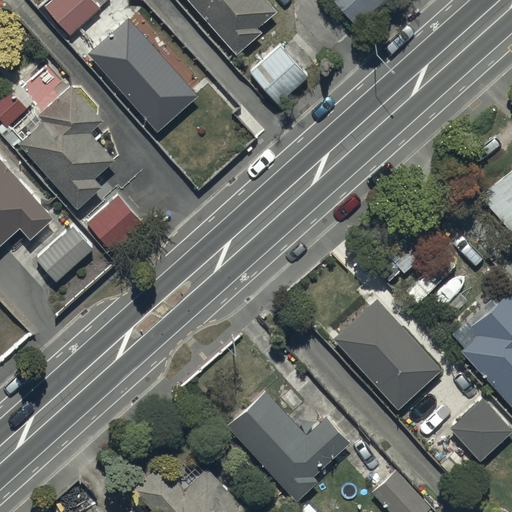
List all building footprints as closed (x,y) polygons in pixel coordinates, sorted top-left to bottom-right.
[(101,9),(92,0),(50,0),(44,5),(71,35),(101,9)] [(190,0),(238,53),(244,48),(255,60),(277,40),(264,26),(279,12),(268,0),(190,0)] [(374,0),(335,0),(352,19),(374,0)] [(199,90),(128,12),(88,49),(158,127),(199,90)] [(310,77),(280,45),(251,71),(281,104),(310,77)] [(103,121),(72,86),(32,121),(38,128),(19,145),(77,212),(105,188),(96,178),(115,162),(90,133),(103,121)] [(23,106),(8,89),(0,96),(0,111),(8,120),(23,106)] [(54,213),(0,154),(0,239),(20,221),(32,234),(54,213)] [(511,164),(477,195),(511,234),(511,164)] [(139,218),(116,195),(90,221),(112,244),(139,218)] [(36,259),(56,282),(93,250),(73,227),(36,259)] [(491,267),(457,227),(446,236),(480,276),(491,267)] [(430,250),(411,229),(385,254),(404,274),(430,250)] [(511,289),(510,287),(471,322),(479,331),(461,346),(511,402),(511,289)] [(442,372),(375,301),(332,342),(398,412),(442,372)] [(266,390),(228,424),(298,502),(320,483),(313,475),(350,442),(326,416),(305,434),(266,390)] [(511,430),(511,428),(483,397),(449,429),(479,461),(511,430)] [(178,483),(163,465),(136,489),(155,511),(246,511),(248,511),(209,468),(205,471),(199,465),(178,483)] [(434,511),(395,470),(371,493),(389,511),(434,511)] [(276,508),(272,503),(260,511),(290,511),(283,503),(276,508)]
